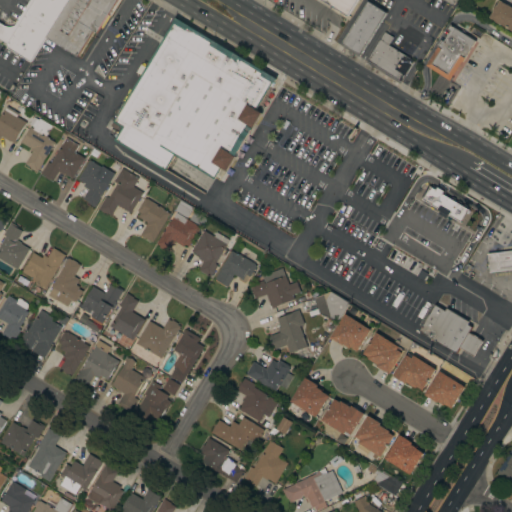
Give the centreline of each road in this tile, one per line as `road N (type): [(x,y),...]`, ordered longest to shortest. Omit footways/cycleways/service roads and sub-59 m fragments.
road 1 (residential): [(0,181),(224,317),(232,332)]
road 2 (residential): [(0,369),(229,511)]
road 3 (primary): [(510,357),(411,511)]
road 4 (primary): [(401,118),(262,35)]
road 5 (residential): [(232,332),(155,467)]
road 6 (primary): [(444,511),(511,401)]
road 7 (residential): [(349,376),(455,442)]
road 8 (primary): [(511,168),(430,120),(401,118)]
